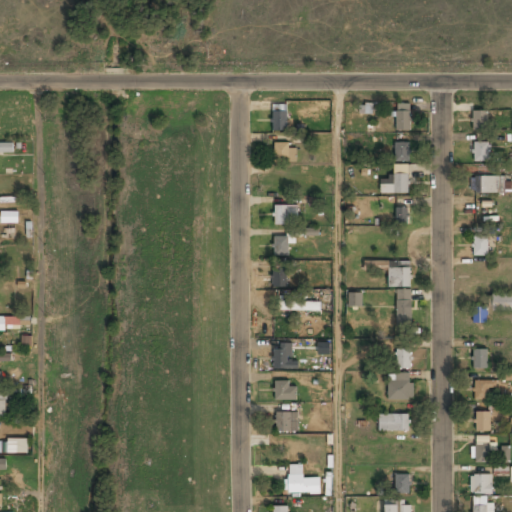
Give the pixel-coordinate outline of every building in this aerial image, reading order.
[(410,132),(410,103),(395,103),(395,132),(410,132)] [(272,131),(285,131),(285,106),(272,106),(272,131)] [(486,132),(486,111),(472,111),(472,132),(486,132)] [(395,143),(395,163),(409,163),(409,143),(395,143)] [(488,143),(472,143),(472,163),(488,163),(488,143)] [(272,145),(272,162),(296,162),(296,145),(272,145)] [(408,174),(392,174),(392,185),(381,185),(381,194),(408,194),(408,174)] [(502,194),(502,177),(470,177),(470,194),(502,194)] [(297,206),(273,206),(273,224),(297,224),(297,206)] [(404,209),(397,210),(398,222),(405,221),(404,209)] [(2,222),(17,222),(17,212),(2,213),(2,222)] [(292,242),(292,237),(272,237),(272,256),(288,256),(288,242),(292,242)] [(472,237),(472,256),(488,256),(488,237),(472,237)] [(410,287),(410,261),(364,261),(364,271),(388,271),(387,287),(410,287)] [(287,288),(287,268),(272,268),(272,288),(287,288)] [(397,328),(411,328),(411,290),(397,290),(397,328)] [(361,292),(348,293),(348,307),(362,306),(361,292)] [(511,294),(491,294),(491,310),(511,310),(511,294)] [(321,302),(279,302),(279,310),(321,310),(321,302)] [(472,323),(486,323),(486,308),(472,308),(472,323)] [(0,327),(29,327),(29,318),(0,318),(0,327)] [(273,370),(293,370),(293,345),(273,345),(273,370)] [(471,369),(486,369),(486,349),(471,349),(471,369)] [(411,369),(411,350),(396,350),(396,369),(411,369)] [(0,361),(11,362),(11,353),(0,352),(0,361)] [(387,375),(387,401),(412,401),(412,375),(387,375)] [(273,401),(296,401),(296,391),(288,391),(288,381),(273,381),(273,401)] [(495,400),(495,381),(474,381),(474,400),(495,400)] [(490,412),(474,412),(475,433),(490,432),(490,412)] [(296,413),(275,413),(275,432),(296,432),(296,413)] [(409,432),(409,415),(378,415),(378,432),(409,432)] [(0,452),(27,452),(27,439),(0,439),(0,452)] [(488,442),(473,443),(474,463),(489,463),(488,442)] [(509,463),(510,446),(501,446),(501,462),(509,463)] [(287,493),(320,493),(320,478),(302,478),(302,465),(287,465),(287,493)] [(395,495),(409,495),(409,475),(395,475),(395,495)] [(470,475),(470,494),(491,494),(491,475),(470,475)] [(490,511),(490,498),(472,498),(472,511),(490,511)] [(384,511),(410,511),(410,502),(384,502),(384,511)]
